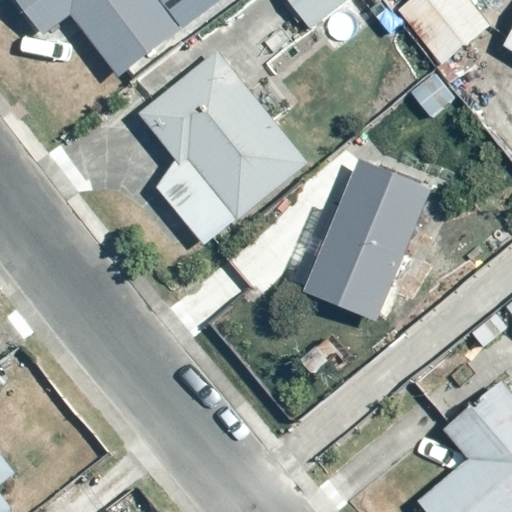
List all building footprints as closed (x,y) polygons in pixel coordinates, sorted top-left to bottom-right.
[(76,16),(125,80),(231,0),(18,0),(47,38),(76,16)] [(290,0),(310,26),(344,0),(290,0)] [(467,0),(411,0),(398,10),(440,64),(489,27),(467,0)] [(311,168),(222,54),(141,117),(144,117),(177,163),(161,190),(207,249),(311,168)] [(436,68),(408,91),(433,122),(461,99),(436,68)] [(434,192),(361,163),(307,297),(381,326),(434,192)] [(471,462),(421,505),(426,511),(511,511),(511,394),(503,385),(446,433),(471,462)] [(0,511),(15,511),(0,491),(0,488),(16,476),(0,454),(0,511)]
